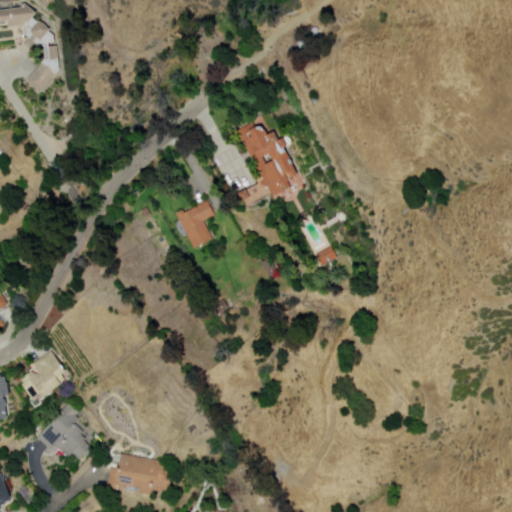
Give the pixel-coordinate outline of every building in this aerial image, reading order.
[(36,20),(40,23),(41,22),(52,31),(51,32),(56,37),(57,44),(51,44),(51,48),(59,48),(62,72),(43,95),(29,84),(47,60),(47,48),(42,48),(37,44),(32,51),(26,46),(31,39),(26,35),(26,29),(14,30),(11,28),(4,28),(0,25),(0,8),(2,8),(3,13),(24,10),(24,6),(28,6),(40,15),(36,20)] [(265,182),(264,180),(267,178),(242,134),(253,128),(255,132),(265,127),(271,138),(278,134),(283,143),(289,140),(293,147),(288,151),(306,182),(302,184),(305,189),(298,193),(300,196),(289,202),(286,197),(276,202),(273,195),(247,209),(240,195),(265,182)] [(178,217),(186,213),(187,216),(210,203),(217,217),(206,224),(216,241),(198,251),(178,217)] [(148,220),(144,214),(149,210),(154,217),(148,220)] [(318,257),(334,249),(340,260),(325,269),(318,257)] [(0,291),(10,305),(0,312),(0,316),(7,327),(0,331),(0,291)] [(24,381),(28,378),(27,377),(38,369),(35,366),(53,352),(68,373),(59,380),(63,385),(45,398),(43,395),(35,401),(24,386),(26,385),(24,381)] [(0,376),(3,376),(4,378),(8,378),(8,383),(10,383),(12,397),(7,398),(10,420),(0,421),(0,376)] [(70,405),(80,414),(78,417),(82,421),(77,426),(86,434),(84,437),(88,441),(87,442),(95,450),(89,458),(87,456),(82,461),(75,455),(72,459),(61,448),(59,450),(56,448),(53,451),(40,439),(70,405)] [(124,456),(164,462),(163,467),(168,468),(167,473),(175,475),(172,492),(165,491),(165,494),(155,492),(154,496),(142,494),(143,490),(130,487),(129,493),(119,491),(119,489),(110,487),(113,470),(119,471),(119,469),(122,469),(124,456)] [(0,473),(2,473),(15,502),(0,508),(0,473)]
